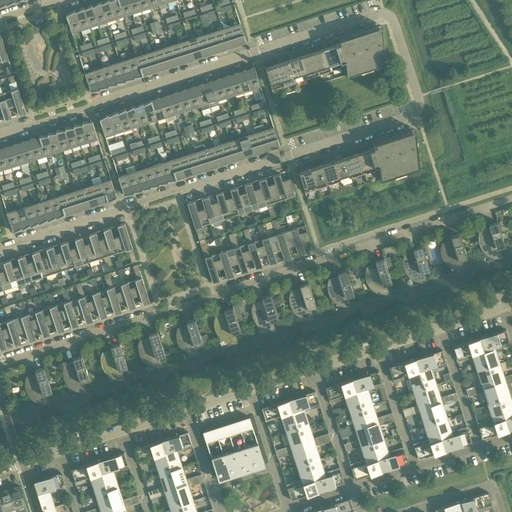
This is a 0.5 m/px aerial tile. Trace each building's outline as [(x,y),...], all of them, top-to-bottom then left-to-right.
[(100,2),(106,21),(115,18),(108,0),(106,0),(101,3),(100,2)] [(109,0),(108,0),(115,18),(123,15),(118,0),(110,0),(109,0)] [(118,0),(123,15),(132,13),(127,0),(118,0)] [(127,0),(132,13),(140,10),(137,0),(127,0)] [(137,0),(140,10),(149,7),(146,0),(137,0)] [(92,4),(91,5),(97,24),(106,21),(100,2),(92,6),(92,4)] [(83,7),(83,8),(89,27),(97,24),(91,5),(84,9),(83,7)] [(75,10),(74,10),(80,29),(89,27),(83,8),(75,11),(75,10)] [(80,29),(74,10),(66,15),(71,32),(80,29)] [(207,12),(210,21),(216,19),(213,11),(207,12)] [(204,22),(210,21),(207,12),(202,14),(204,22)] [(240,23),(231,26),(237,45),(238,45),(237,43),(246,42),(240,23)] [(231,26),(222,29),(228,48),(229,47),(229,46),(237,45),(231,26)] [(222,29),(214,31),(220,50),(220,49),(228,48),(222,29)] [(214,31),(205,34),(211,53),(212,53),(212,51),(220,50),(214,31)] [(335,45),(342,67),(345,75),(360,70),(360,66),(373,64),(372,62),(385,60),(382,31),(369,33),(369,35),(356,37),(356,38),(341,43),(340,43),(335,45)] [(0,61),(8,59),(0,34),(0,61)] [(187,34),(186,35),(194,59),(195,59),(194,57),(203,56),(196,37),(188,39),(187,34)] [(205,34),(196,37),(203,56),(203,54),(211,53),(205,34)] [(186,35),(178,37),(186,61),(186,60),(194,59),(186,35)] [(179,43),(171,45),(177,64),(178,64),(177,63),(186,61),(178,37),(177,37),(179,43)] [(171,45),(162,48),(169,67),(169,65),(177,64),(171,45)] [(324,49),(331,71),(342,67),(335,45),(324,49)] [(162,48),(154,51),(160,70),(160,68),(169,67),(162,48)] [(324,49),(312,52),(319,75),(331,71),(324,49)] [(154,51),(145,53),(151,72),(152,72),(151,71),(160,70),(154,51)] [(312,52),(300,56),(307,78),(319,75),(312,52)] [(145,53),(136,56),(142,75),(143,75),(143,74),(151,72),(145,53)] [(136,56),(128,59),(134,78),(135,78),(134,76),(142,75),(136,56)] [(300,56),(288,60),(296,82),(307,78),(300,56)] [(128,59),(119,62),(125,81),(126,81),(125,79),(134,78),(128,59)] [(288,60),(277,64),(284,86),(296,82),(288,60)] [(119,62),(111,64),(117,83),(117,82),(125,81),(119,62)] [(111,64),(102,67),(108,86),(109,86),(108,85),(117,83),(111,64)] [(284,86),(277,64),(265,67),(272,90),(284,86)] [(102,67),(93,70),(100,89),(100,87),(108,86),(102,67)] [(246,69),(245,70),(251,89),(260,86),(254,67),(246,71),(246,69)] [(100,89),(93,70),(84,73),(90,90),(100,89)] [(237,72),(237,73),(243,92),(251,89),(245,70),(238,74),(237,72)] [(228,75),(234,94),(243,92),(237,73),(229,76),(228,75)] [(220,78),(219,78),(225,97),(234,94),(228,75),(220,79),(220,78)] [(211,80),(211,81),(217,100),(225,97),(219,78),(212,82),(211,80)] [(203,83),(202,84),(208,103),(210,107),(218,104),(217,100),(211,81),(203,85),(203,83)] [(208,103),(202,84),(195,87),(194,86),(200,105),(201,110),(210,107),(208,103)] [(186,89),(185,89),(191,108),(200,105),(194,86),(186,90),(186,89)] [(18,88),(3,93),(8,107),(15,105),(19,115),(26,113),(18,88)] [(177,91),(177,92),(182,111),(191,108),(185,89),(178,93),(177,91)] [(168,94),(168,95),(174,114),(182,111),(177,92),(169,96),(168,94)] [(3,93),(0,93),(0,109),(1,109),(4,120),(12,118),(8,107),(3,93)] [(160,97),(159,97),(165,116),(174,114),(168,95),(160,99),(160,97)] [(151,100),(157,119),(165,116),(159,97),(152,101),(151,100)] [(143,103),(142,103),(148,122),(157,119),(151,100),(143,104),(143,103)] [(134,105),(133,106),(140,125),(148,122),(142,103),(134,107),(134,105)] [(125,108),(131,128),(140,125),(133,106),(126,110),(125,108)] [(117,111),(116,111),(122,130),(131,128),(125,108),(117,112),(117,111)] [(108,114),(114,133),(122,130),(116,111),(109,115),(108,114)] [(114,133),(108,114),(99,118),(105,136),(114,133)] [(92,121),(83,122),(89,141),(98,138),(92,121)] [(82,124),(74,125),(80,144),(89,141),(83,122),(82,122),(82,124)] [(74,126),(65,128),(71,147),(80,144),(74,125),(73,125),(74,126)] [(264,130),(270,149),(271,149),(271,147),(279,146),(273,127),(264,130)] [(65,129),(57,130),(63,149),(71,147),(65,128),(65,129)] [(56,132),(48,133),(54,152),(63,149),(57,130),(56,130),(56,132)] [(256,132),(262,151),(262,150),(270,149),(264,130),(256,132)] [(247,135),(253,154),(254,154),(253,153),(262,151),(256,132),(247,135)] [(48,135),(39,136),(46,155),(54,152),(48,133),(47,133),(48,135)] [(228,136),(230,141),(236,160),(237,160),(236,158),(245,157),(239,138),(237,133),(228,136)] [(239,138),(245,157),(245,155),(253,154),(247,135),(239,138)] [(369,150),(375,170),(378,180),(394,175),(393,170),(406,168),(406,165),(419,164),(416,135),(402,137),(402,140),(389,141),(389,142),(374,147),(368,149),(369,150)] [(39,138),(31,139),(37,158),(46,155),(39,136),(39,138)] [(30,140),(22,141),(28,161),(37,158),(31,139),(30,139),(30,140)] [(22,143),(13,144),(20,163),(28,161),(22,141),(21,142),(22,143)] [(230,141),(221,143),(228,162),(228,161),(236,160),(230,141)] [(221,143),(213,146),(219,165),(220,165),(219,164),(228,162),(221,143)] [(13,146),(5,147),(11,166),(20,163),(13,144),(13,146)] [(203,144),(194,147),(196,152),(202,171),(203,171),(202,169),(211,168),(204,149),(203,144)] [(213,146),(204,149),(211,168),(211,166),(219,165),(213,146)] [(5,149),(0,149),(0,161),(2,169),(11,166),(5,147),(4,147),(5,149)] [(357,153),(364,174),(375,170),(369,150),(357,153)] [(196,152),(187,154),(193,173),(194,173),(193,172),(202,171),(196,152)] [(357,153),(345,157),(352,177),(364,174),(357,153)] [(187,154),(178,157),(185,176),(185,175),(193,173),(187,154)] [(178,157),(170,160),(176,179),(176,177),(185,176),(178,157)] [(345,157),(334,161),(340,181),(350,178),(351,181),(353,180),(352,177),(345,157)] [(170,160),(161,163),(167,182),(168,182),(168,180),(176,179),(170,160)] [(334,161),(322,164),(329,185),(340,181),(334,161)] [(161,163),(153,166),(159,185),(159,184),(159,183),(167,182),(161,163)] [(322,164),(310,168),(317,189),(329,185),(322,164)] [(153,166),(144,168),(150,187),(151,187),(150,186),(159,185),(153,166)] [(144,168),(135,171),(141,190),(142,190),(142,188),(150,187),(144,168)] [(317,189),(310,168),(298,172),(305,193),(317,189)] [(135,171),(127,174),(133,193),(134,193),(133,191),(141,190),(135,171)] [(275,183),(281,200),(295,195),(290,178),(282,181),(279,173),(272,175),(275,183)] [(133,193),(127,174),(118,177),(123,194),(133,193)] [(266,205),(271,218),(275,216),(271,203),(281,200),(275,183),(268,185),(265,178),(258,180),(261,188),(267,205),(266,205)] [(111,179),(102,182),(108,201),(116,196),(111,179)] [(102,182),(93,185),(99,204),(107,200),(107,201),(108,201),(102,182)] [(252,209),(266,205),(267,205),(261,188),(253,190),(251,182),(244,184),(246,192),(247,192),(252,209)] [(93,185),(84,187),(91,207),(98,203),(99,204),(93,185)] [(84,187),(76,190),(82,209),(89,205),(90,207),(91,207),(84,187)] [(232,197),(238,214),(252,209),(247,192),(246,192),(239,195),(237,187),(230,189),(232,197)] [(76,190),(67,193),(73,212),(81,208),(81,210),(82,209),(76,190)] [(218,201),(224,218),(238,214),(232,197),(225,199),(222,191),(215,194),(218,201)] [(67,193),(59,196),(65,215),(72,211),(73,212),(67,193)] [(59,196),(50,199),(56,218),(63,214),(64,215),(65,215),(59,196)] [(204,206),(210,223),(224,218),(218,201),(211,204),(208,196),(201,198),(204,206)] [(50,199),(41,201),(47,220),(55,216),(55,218),(56,218),(50,199)] [(41,201),(33,204),(39,223),(46,219),(47,221),(47,220),(41,201)] [(199,240),(204,238),(205,237),(204,233),(202,233),(200,226),(210,223),(204,206),(196,208),(194,201),(187,203),(199,240)] [(33,204),(24,207),(30,226),(38,222),(38,223),(39,223),(33,204)] [(24,207),(16,210),(22,229),(29,225),(30,226),(24,207)] [(22,229),(16,210),(7,212),(13,232),(21,227),(21,229),(22,229)] [(276,219),(271,221),(276,234),(281,248),(280,248),(284,259),(291,257),(287,246),(295,244),(290,229),(281,232),(276,219)] [(505,245),(499,228),(497,221),(488,224),(490,230),(481,232),(481,238),(481,243),(484,248),(487,252),(492,254),(493,254),(497,255),(499,255),(498,253),(496,248),(505,245)] [(121,236),(113,238),(118,253),(127,250),(131,263),(136,261),(124,223),(117,225),(121,236)] [(305,225),(290,229),(295,244),(298,254),(305,252),(302,242),(309,239),(305,225)] [(105,238),(98,240),(103,257),(118,253),(113,238),(110,228),(103,230),(105,238)] [(243,230),(247,243),(252,257),(252,258),(255,268),(262,266),(259,255),(266,253),(262,238),(252,241),(248,228),(243,230)] [(91,242),(84,245),(89,262),(103,257),(98,240),(96,232),(89,234),(91,242)] [(229,235),(233,248),(238,262),(237,262),(241,273),(248,270),(244,260),(252,258),(252,257),(247,243),(238,246),(234,233),(229,235)] [(276,234),(262,238),(266,253),(269,263),(276,261),(273,251),(280,248),(281,248),(276,234)] [(455,266),(460,267),(461,267),(460,265),(459,260),(467,258),(459,234),(450,236),(452,242),(444,245),(443,250),(444,255),(446,260),(450,264),(454,266),(455,266)] [(77,247),(70,249),(69,249),(75,266),(89,262),(84,245),(81,237),(74,239),(77,247)] [(63,251),(55,254),(60,271),(75,266),(69,249),(70,249),(67,241),(60,244),(63,251)] [(206,243),(200,245),(212,282),(219,280),(216,269),(223,267),(219,252),(209,255),(207,248),(208,248),(207,243),(206,243)] [(48,256),(41,258),(46,276),(60,271),(55,254),(53,246),(46,248),(48,256)] [(417,279),(422,280),(423,280),(422,277),(421,272),(429,270),(421,246),(413,249),(414,254),(406,257),(405,262),(406,267),(408,272),(412,276),(417,279)] [(233,248),(219,252),(223,267),(227,277),(234,275),(230,265),(237,262),(238,262),(233,248)] [(34,261),(27,263),(26,263),(32,280),(46,276),(41,258),(39,251),(32,253),(34,261)] [(20,265),(12,268),(18,285),(32,280),(26,263),(27,263),(24,255),(17,257),(20,265)] [(384,258),(388,270),(393,269),(389,257),(384,258)] [(379,291),(384,292),(385,292),(384,289),(383,285),(391,282),(388,270),(384,258),(375,261),(377,266),(368,269),(367,274),(368,280),(370,284),(374,288),(379,291)] [(6,270),(0,271),(0,278),(3,289),(18,285),(12,268),(10,260),(3,262),(6,270)] [(132,266),(137,279),(127,282),(132,296),(139,294),(143,304),(150,302),(137,264),(132,266)] [(341,303),(346,304),(348,304),(347,301),(345,297),(354,294),(346,270),(337,273),(339,278),(330,281),(329,287),(330,292),(333,297),(336,300),(341,303)] [(108,288),(98,291),(103,305),(111,303),(114,313),(121,311),(118,301),(117,301),(113,286),(109,273),(104,275),(108,288)] [(79,297),(70,300),(75,315),(82,312),(86,323),(93,320),(89,310),(84,296),(84,295),(80,282),(75,284),(79,297)] [(127,282),(113,286),(117,301),(118,301),(125,298),(128,309),(135,307),(132,296),(127,282)] [(303,315),(309,316),(310,316),(309,313),(307,309),(316,306),(308,282),(299,285),(301,290),(292,293),(292,299),(292,304),(295,309),(299,313),(303,315)] [(65,302),(56,305),(60,319),(61,319),(68,317),(71,327),(78,325),(75,315),(70,300),(66,287),(61,289),(65,302)] [(98,291),(84,295),(84,296),(89,310),(96,308),(100,318),(107,316),(103,305),(98,291)] [(266,327),(271,328),(272,328),(271,325),(270,321),(278,318),(274,305),(272,299),(270,294),(261,297),(263,303),(255,305),(254,311),(255,316),(257,321),(261,325),(265,327),(266,327)] [(278,297),(272,299),(274,305),(280,303),(278,297)] [(56,305),(41,309),(46,324),(54,321),(57,332),(64,330),(61,319),(60,319),(56,305)] [(228,339),(233,340),(234,340),(233,337),(232,333),(240,331),(233,307),(224,309),(225,315),(217,318),(216,323),(217,328),(219,333),(223,337),(227,339),(228,339)] [(41,309),(27,314),(32,328),(39,326),(43,336),(50,334),(46,324),(41,309)] [(27,314),(13,319),(17,333),(18,333),(25,331),(28,341),(35,339),(32,328),(27,314)] [(13,319),(0,322),(0,327),(3,338),(4,337),(11,335),(14,346),(21,343),(18,333),(17,333),(13,319)] [(202,343),(199,331),(195,319),(186,322),(188,327),(179,330),(178,335),(179,340),(182,345),(185,349),(189,351),(190,352),(195,352),(197,352),(195,349),(194,345),(202,343)] [(485,334),(478,336),(483,350),(509,341),(505,329),(486,336),(485,334)] [(152,363),(157,365),(159,365),(157,361),(156,358),(165,355),(157,331),(148,334),(150,339),(141,342),(141,347),(141,353),(144,357),(147,361),(152,363)] [(452,346),(456,358),(483,350),(478,336),(471,338),(472,340),(452,346)] [(483,350),(488,367),(499,363),(495,350),(511,345),(509,341),(483,350)] [(114,376),(120,377),(121,377),(120,373),(119,370),(127,367),(119,343),(110,346),(112,351),(104,354),(103,360),(104,365),(106,370),(110,373),(113,375),(114,376)] [(422,354),(415,357),(419,370),(446,362),(442,350),(422,356),(422,354)] [(473,357),(477,370),(488,367),(483,350),(456,358),(457,362),(473,357)] [(77,388),(82,389),(83,389),(82,385),(81,382),(89,379),(81,355),(73,358),(74,363),(66,366),(65,372),(66,377),(68,382),(72,386),(75,387),(77,388)] [(389,367),(392,379),(419,370),(415,357),(407,359),(408,361),(389,367)] [(419,370),(425,387),(436,384),(431,370),(447,365),(446,362),(419,370)] [(488,367),(494,384),(511,378),(511,373),(504,377),(499,363),(488,367)] [(44,401),(45,401),(44,397),(43,394),(51,391),(44,367),(35,370),(37,376),(28,378),(27,384),(28,389),(30,394),(34,398),(37,399),(39,400),(44,401)] [(466,389),(467,393),(494,384),(488,367),(477,370),(481,384),(466,389)] [(358,375),(351,377),(355,391),(382,382),(378,370),(359,377),(358,375)] [(409,378),(413,391),(425,387),(419,370),(392,379),(394,383),(409,378)] [(325,387),(329,399),(355,391),(351,377),(344,379),(344,381),(325,387)] [(499,401),(510,398),(506,384),(511,382),(511,378),(494,384),(499,401)] [(355,391),(361,408),(372,404),(368,391),(383,386),(382,382),(355,391)] [(425,387),(430,404),(457,396),(456,392),(440,397),(436,384),(425,387)] [(484,391),(488,405),(499,401),(494,384),(467,393),(468,396),(484,391)] [(402,409),(403,413),(430,404),(425,387),(413,391),(418,404),(402,409)] [(295,395),(287,397),(292,411),(319,403),(315,391),(295,397),(295,395)] [(345,398),(350,411),(361,408),(355,391),(329,399),(330,403),(345,398)] [(430,404),(436,422),(447,418),(443,405),(458,400),(457,396),(430,404)] [(261,408),(265,420),(292,411),(287,397),(280,400),(281,402),(261,408)] [(499,401),(505,418),(511,415),(511,402),(510,398),(499,401)] [(477,423),(478,427),(505,418),(499,401),(488,405),(492,418),(477,423)] [(292,411),(297,428),(309,425),(304,411),(320,406),(319,403),(292,411)] [(361,408),(367,425),(393,416),(392,413),(377,418),(372,404),(361,408)] [(420,412),(424,425),(436,422),(430,404),(403,413),(405,417),(420,412)] [(339,430),(340,434),(367,425),(361,408),(350,411),(354,425),(339,430)] [(282,419),(286,432),(297,428),(292,411),(265,420),(266,424),(282,419)] [(237,420),(240,430),(252,427),(249,416),(237,420)] [(367,425),(372,442),(383,438),(379,425),(394,420),(393,416),(367,425)] [(436,422),(441,439),(468,430),(467,426),(451,431),(447,418),(436,422)] [(505,418),(478,427),(482,439),(501,432),(502,434),(509,432),(505,418)] [(229,434),(240,430),(237,420),(226,424),(229,434)] [(413,444),(414,447),(441,439),(436,422),(424,425),(429,439),(413,444)] [(229,434),(226,424),(214,427),(218,438),(229,434)] [(297,428),(303,445),(330,437),(328,433),(313,438),(309,425),(297,428)] [(356,432),(361,446),(372,442),(367,425),(340,434),(341,437),(356,432)] [(206,441),(218,438),(214,427),(203,431),(206,441)] [(275,450),(276,454),(303,445),(297,428),(286,432),(290,445),(275,450)] [(468,430),(441,439),(446,452),(453,450),(452,448),(472,442),(468,430)] [(168,436),(160,438),(165,452),(191,444),(188,432),(168,438),(168,436)] [(303,445),(308,463),(320,459),(315,446),(331,441),(330,437),(303,445)] [(134,449),(138,461),(165,452),(160,438),(153,441),(154,443),(134,449)] [(372,442),(378,459),(404,451),(403,447),(388,452),(383,438),(372,442)] [(441,439),(414,447),(418,459),(438,453),(438,455),(446,452),(441,439)] [(257,442),(246,446),(252,467),(264,463),(257,442)] [(350,464),(351,468),(378,459),(372,442),(361,446),(365,459),(350,464)] [(165,452),(170,469),(181,466),(177,452),(193,447),(191,444),(165,452)] [(293,453),(297,466),(308,463),(303,445),(276,454),(277,458),(293,453)] [(246,446),(234,450),(241,470),(252,467),(246,446)] [(234,450),(223,453),(229,474),(241,470),(234,450)] [(404,451),(378,459),(382,473),(389,471),(389,469),(408,462),(404,451)] [(104,457),(97,459),(101,473),(128,464),(124,452),(104,458),(104,457)] [(155,460),(159,473),(170,469),(165,452),(138,461),(139,465),(155,460)] [(229,474),(223,453),(211,457),(218,478),(229,474)] [(71,469),(74,481),(101,473),(97,459),(90,461),(90,463),(71,469)] [(308,463),(314,480),(341,471),(339,467),(324,472),(320,459),(308,463)] [(378,459),(351,468),(355,480),(374,473),(375,475),(382,473),(378,459)] [(286,485),(287,488),(314,480),(308,463),(297,466),(301,480),(286,485)] [(101,473),(107,490),(118,486),(114,473),(129,468),(128,464),(101,473)] [(181,466),(170,469),(176,486),(202,478),(201,474),(186,479),(181,466)] [(148,491),(149,495),(176,486),(170,469),(159,473),(163,486),(148,491)] [(341,471),(314,480),(318,493),(326,491),(325,489),(344,483),(341,471)] [(33,481),(37,493),(64,484),(60,473),(33,481)] [(91,480),(95,493),(107,490),(101,473),(74,481),(76,485),(91,480)] [(176,486),(181,504),(193,500),(188,487),(204,482),(202,478),(176,486)] [(314,480),(287,488),(291,500),(311,494),(311,496),(318,493),(314,480)] [(37,493),(43,510),(54,507),(50,493),(65,488),(64,484),(37,493)] [(18,486),(9,489),(10,493),(14,508),(15,507),(15,511),(26,511),(27,511),(19,486),(18,486)] [(107,490),(112,507),(139,498),(138,494),(122,499),(118,486),(107,490)] [(166,494),(170,507),(181,504),(176,486),(149,495),(150,499),(166,494)] [(9,489),(0,491),(0,495),(5,511),(6,511),(6,510),(14,508),(10,493),(9,489)] [(84,511),(96,511),(112,507),(107,490),(95,493),(100,507),(84,511)] [(468,496),(460,499),(464,511),(465,511),(491,504),(488,492),(468,498),(468,496)] [(112,507),(113,511),(126,511),(125,507),(140,502),(139,498),(112,507)] [(329,503),(322,505),(324,511),(348,511),(353,510),(349,499),(330,505),(329,503)] [(434,509),(435,511),(464,511),(460,499),(453,501),(454,503),(434,509)] [(181,504),(183,511),(213,511),(212,508),(200,511),(196,511),(193,500),(181,504)]
